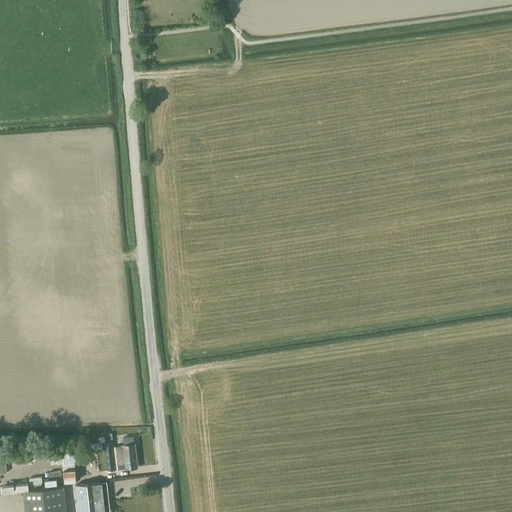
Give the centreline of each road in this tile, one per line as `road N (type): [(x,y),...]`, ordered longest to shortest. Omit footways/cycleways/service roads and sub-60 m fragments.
road 1 (tertiary): [(170,511),(121,0)]
road 2 (track): [(237,36),(233,65),(127,76)]
